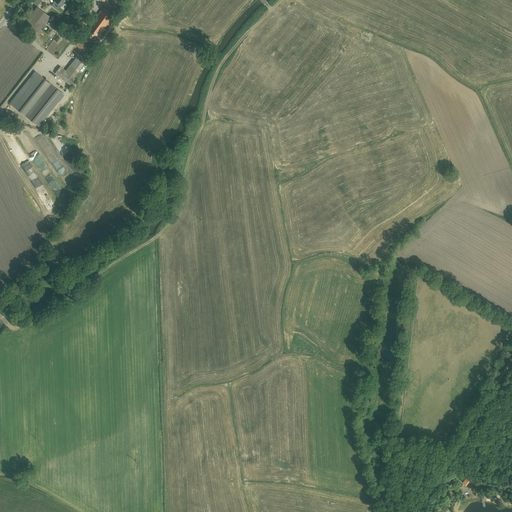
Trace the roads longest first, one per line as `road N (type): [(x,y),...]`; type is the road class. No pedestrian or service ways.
road 1 (track): [(283,0),(219,68),(170,220),(92,279)]
road 2 (track): [(415,511),(511,360)]
